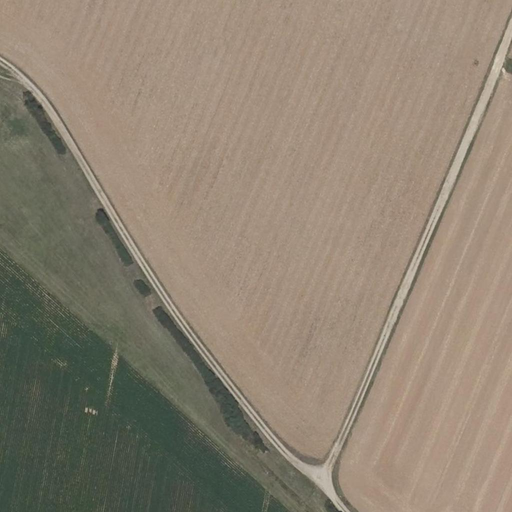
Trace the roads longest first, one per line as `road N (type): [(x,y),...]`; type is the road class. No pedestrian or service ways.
road 1 (track): [(345,511),(271,437),(165,300),(38,96),(0,61)]
road 2 (track): [(317,486),(511,29)]
